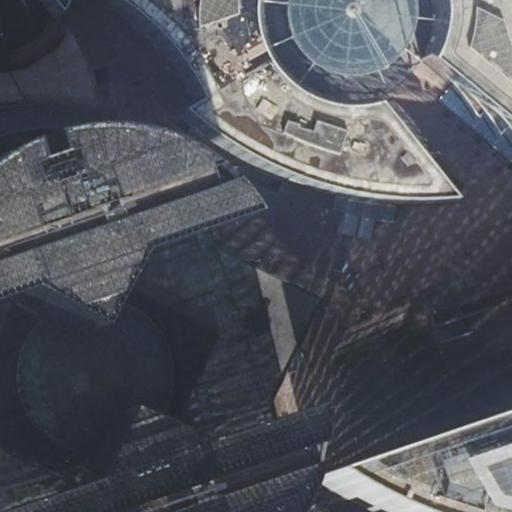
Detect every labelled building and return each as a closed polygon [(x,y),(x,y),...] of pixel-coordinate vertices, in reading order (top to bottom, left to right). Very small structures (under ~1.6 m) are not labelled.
[(36,0),(39,4),(45,11),(51,17),(59,0),(97,0),(103,3),(106,4),(124,16),(140,29),(156,45),(161,51),(169,61),(178,76),(189,97),(193,104),(184,107),(177,122),(186,134),(198,143),(226,157),(235,161),(252,169),(287,182),(334,198),(350,203),(371,207),(399,209),(417,208),(434,207),(449,205),(408,155),(391,135),(374,113),(363,100),(352,102),(343,103),(338,103),(331,102),(324,101),(317,100),(311,98),(306,96),(296,91),(292,88),(286,84),(278,77),(274,72),(269,66),(266,61),(262,54),(258,44),(255,36),(254,31),(253,27),(253,18),(253,12),(253,4),(254,0),(428,0),(429,6),(430,12),(430,16),(430,22),(429,28),(427,35),(426,41),(424,47),(421,54),(418,59),(439,77),(450,86),(474,121),(479,114),(494,138),(500,130),(511,149),(511,9),(509,0),(36,0)] [(381,90),(389,85),(390,85),(401,75),(411,64),(418,51),(423,40),(425,27),(426,18),(426,11),(424,0),(258,0),(256,14),(257,29),(261,44),(266,54),(270,61),(278,71),(284,78),(295,86),(302,90),(312,94),(320,97),(329,99),(341,100),(354,99),(370,95),(381,90)] [(374,113),(391,135),(408,155),(425,141),(390,100),(374,113)] [(0,308),(22,320),(64,340),(83,303),(101,268),(195,235),(214,229),(206,218),(197,208),(187,199),(177,190),(166,183),(158,178),(151,174),(139,168),(130,163),(122,160),(103,154),(77,149),(50,148),(25,151),(0,156),(0,308)] [(158,160),(151,174),(158,178),(166,183),(177,190),(187,199),(197,208),(206,218),(214,229),(227,219),(221,211),(211,200),(200,190),(189,181),(178,172),(165,164),(158,160)] [(350,203),(334,198),(332,211),(344,214),(340,235),(373,241),(377,220),(391,220),(396,218),(398,214),(399,211),(399,209),(371,207),(350,203)] [(0,511),(5,511),(62,492),(76,458),(90,423),(125,439),(161,455),(257,421),(250,402),(300,383),(283,338),(306,302),(264,287),(245,235),(234,239),(201,251),(195,235),(101,268),(83,303),(64,340),(22,320),(0,308),(0,511)] [(335,469),(318,474),(324,477),(384,509),(393,511),(511,511),(511,406),(358,460),(342,466),(335,469)] [(277,414),(257,421),(161,455),(125,439),(90,423),(76,458),(62,492),(5,511),(257,511),(261,505),(265,496),(270,480),(273,467),(276,454),(278,434),(277,414)]
